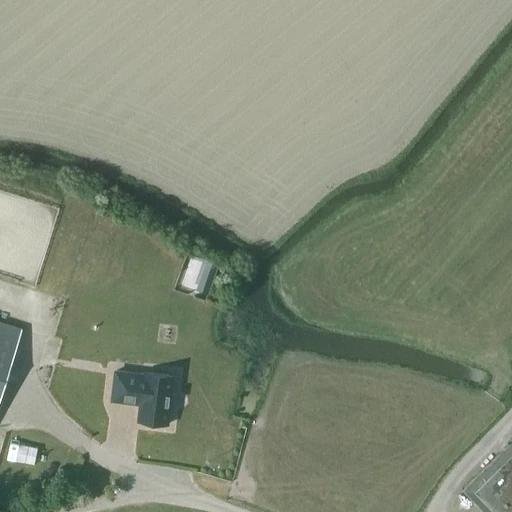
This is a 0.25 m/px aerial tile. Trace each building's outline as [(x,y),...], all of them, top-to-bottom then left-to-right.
[(210,286),(217,263),(206,260),(198,282),(210,286)] [(0,395),(21,329),(0,322),(0,395)] [(172,407),(174,394),(170,394),(172,376),(144,372),(143,375),(115,371),(111,400),(140,404),(137,421),(166,425),(169,407),(172,407)] [(511,511),(511,441),(464,489),(486,511),(511,511)] [(71,472),(59,467),(56,474),(67,480),(71,472)]
